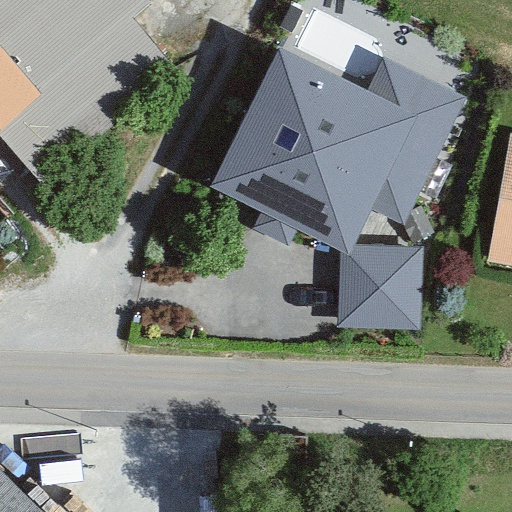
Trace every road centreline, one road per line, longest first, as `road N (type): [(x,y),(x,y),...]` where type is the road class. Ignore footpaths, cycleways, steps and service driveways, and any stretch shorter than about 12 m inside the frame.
road 1 (tertiary): [(511,388),(0,378)]
road 2 (track): [(244,0),(64,379)]
